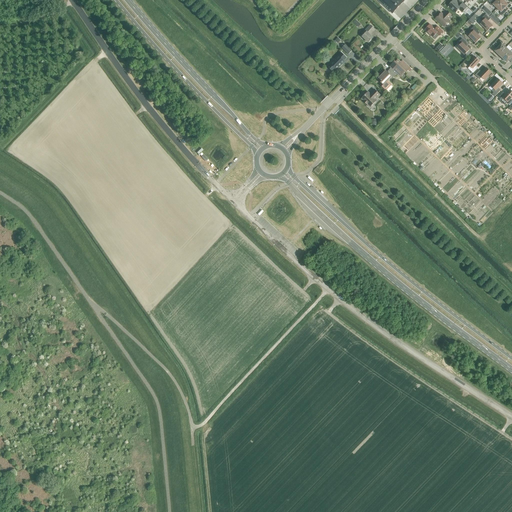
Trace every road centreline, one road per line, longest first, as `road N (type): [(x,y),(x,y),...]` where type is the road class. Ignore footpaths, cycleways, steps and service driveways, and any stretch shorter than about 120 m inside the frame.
road 1 (unclassified): [(511,417),(363,317),(249,217)]
road 2 (primary): [(279,175),(367,258),(511,372)]
road 3 (primary): [(511,359),(387,262),(286,168)]
road 4 (track): [(149,353),(198,427),(328,289)]
road 5 (unclassified): [(215,184),(134,90),(72,0)]
road 6 (primary): [(115,0),(257,155)]
road 7 (primary): [(265,146),(127,0)]
road 8 (tertiary): [(322,109),(427,0)]
